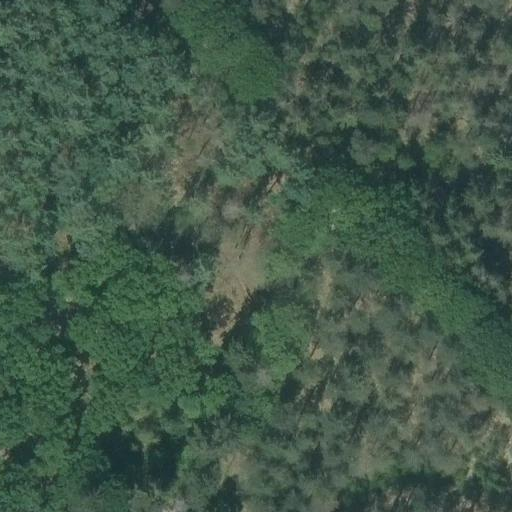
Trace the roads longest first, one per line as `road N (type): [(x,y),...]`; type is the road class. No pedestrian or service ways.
road 1 (track): [(227,511),(225,477),(297,358),(316,279),(319,167),(124,0)]
road 2 (track): [(319,167),(511,337)]
